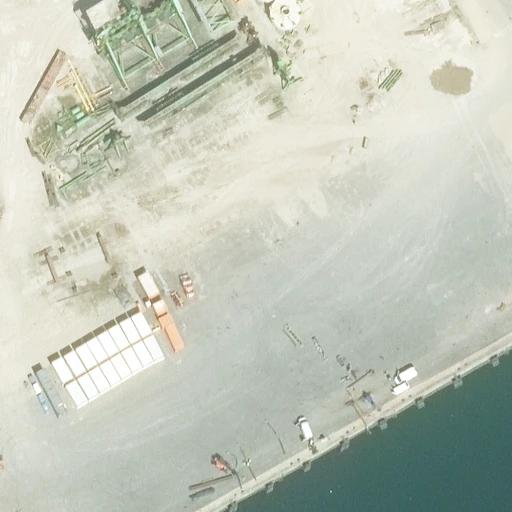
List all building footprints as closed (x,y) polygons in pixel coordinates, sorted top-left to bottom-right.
[(453,114),(401,0),(369,0),(426,126),(453,114)] [(213,205),(233,199),(228,184),(208,191),(213,205)] [(256,224),(277,212),(268,197),(248,209),(256,224)] [(229,237),(244,230),(237,216),(222,223),(229,237)] [(1,325),(22,317),(18,306),(0,312),(0,339),(6,338),(1,325)] [(434,359),(443,354),(433,338),(424,343),(434,359)] [(126,397),(119,382),(104,389),(111,404),(126,397)] [(288,393),(280,397),(288,417),(297,413),(288,393)] [(56,428),(76,428),(76,410),(56,410),(56,428)] [(187,511),(185,505),(235,484),(228,469),(127,511),(187,511)]
